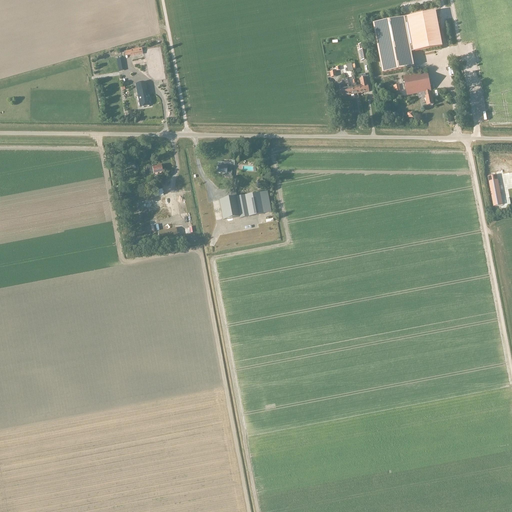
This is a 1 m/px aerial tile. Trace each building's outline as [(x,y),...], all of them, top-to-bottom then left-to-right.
[(441,47),(435,13),(398,20),(405,54),(441,47)] [(405,54),(398,20),(373,24),(383,74),(407,69),(407,68),(414,67),(413,60),(406,61),(405,54)] [(141,48),(124,52),(125,57),(130,56),(130,57),(143,54),(141,48)] [(359,51),(361,61),(367,60),(365,50),(359,51)] [(119,72),(124,71),(122,58),(116,59),(119,72)] [(427,106),(433,105),(432,96),(431,96),(430,91),(431,91),(427,73),(404,77),(407,96),(425,92),(426,97),(425,97),(427,106)] [(356,86),(358,94),(369,92),(366,78),(360,79),(361,86),(356,86)] [(358,94),(356,86),(355,80),(353,80),(354,87),(349,88),(351,95),(358,94)] [(140,107),(150,105),(145,82),(135,84),(140,107)] [(338,91),(339,97),(343,96),(343,97),(351,95),(349,88),(348,82),(344,82),(345,85),(341,85),(342,90),(338,91)] [(351,112),(353,118),(360,117),(358,110),(351,112)] [(218,166),(217,173),(225,173),(225,178),(231,178),(232,163),(224,162),(223,167),(218,166)] [(162,173),(161,166),(152,168),(152,166),(145,167),(146,170),(144,171),(144,176),(162,173)] [(176,173),(166,175),(169,191),(179,190),(176,173)] [(502,205),(497,175),(488,177),(493,207),(502,205)] [(240,217),(240,218),(271,213),(268,192),(267,191),(263,192),(236,197),(219,200),(223,220),(240,217)] [(147,218),(164,214),(162,202),(145,205),(147,218)] [(175,230),(162,232),(164,242),(177,240),(175,230)]
